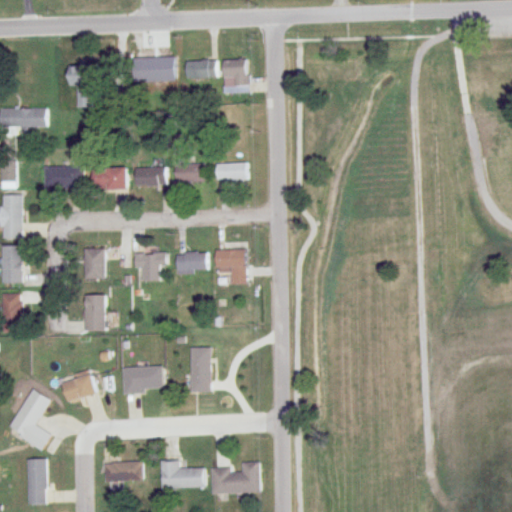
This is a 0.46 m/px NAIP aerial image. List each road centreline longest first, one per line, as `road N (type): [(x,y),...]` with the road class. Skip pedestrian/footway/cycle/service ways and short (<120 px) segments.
road 1 (tertiary): [(0,29),(511,15)]
road 2 (residential): [(285,511),(275,23)]
road 3 (residential): [(84,511),(84,445),(97,431),(284,417)]
road 4 (residential): [(74,221),(278,215)]
